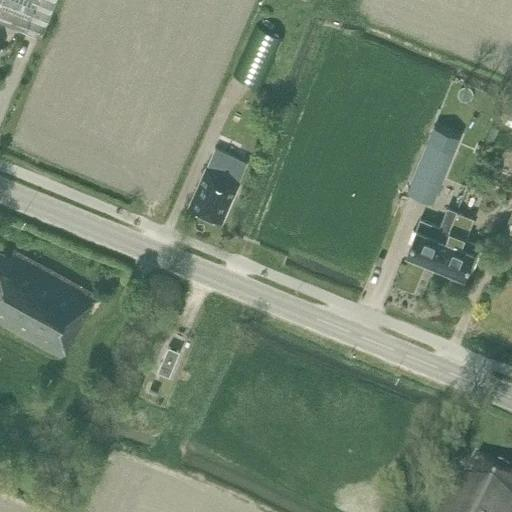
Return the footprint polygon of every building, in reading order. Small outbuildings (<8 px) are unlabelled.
[(0,0),(0,19),(39,35),(52,0),(0,0)] [(284,37),(255,25),(233,75),(261,88),(284,37)] [(511,101),(507,100),(501,114),(511,118),(511,101)] [(434,126),(407,192),(433,202),(433,201),(459,136),(434,126)] [(189,204),(221,219),(239,179),(247,161),(215,146),(206,165),(189,204)] [(447,207),(440,226),(420,218),(406,253),(434,264),(445,239),(443,238),(450,223),(455,211),(447,207)] [(466,267),(472,269),(482,243),(464,235),(469,223),(471,217),(455,211),(450,223),(443,238),(445,239),(434,264),(463,276),(466,267)] [(0,322),(61,356),(95,294),(13,249),(11,256),(0,250),(0,322)] [(179,351),(168,346),(157,370),(168,375),(179,351)] [(208,388),(220,357),(209,353),(197,384),(208,388)] [(439,511),(511,511),(511,476),(476,458),(465,480),(458,477),(439,511)] [(416,511),(435,511),(438,506),(423,499),(416,511)]
